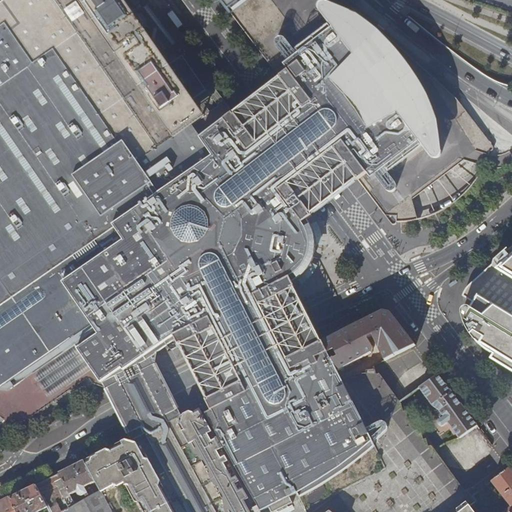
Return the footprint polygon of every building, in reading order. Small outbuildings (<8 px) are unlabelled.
[(0,0),(0,425),(4,423),(20,426),(83,381),(87,388),(94,389),(104,384),(153,359),(157,357),(159,348),(174,338),(179,346),(296,288),(293,282),(297,280),(302,276),(306,272),(310,267),(311,264),(313,260),(315,253),(316,245),(315,237),(314,232),(312,227),(307,220),(312,216),(311,214),(235,114),(234,112),(213,128),(206,117),(195,125),(184,110),(195,102),(209,92),(185,57),(171,67),(160,75),(115,10),(126,3),(130,0),(0,0)] [(219,0),(231,14),(248,0),(219,0)] [(471,118),(457,99),(439,83),(428,73),(414,61),(390,38),(374,25),(370,22),(342,0),(248,0),(231,14),(281,79),(337,153),(357,179),(363,186),(374,200),(389,221),(392,224),(393,225),(395,225),(396,224),(397,222),(402,222),(410,221),(418,220),(413,200),(464,160),(484,167),(489,154),(490,152),(492,152),(493,150),(494,148),(494,147),(471,118)] [(160,75),(171,67),(126,3),(115,10),(160,75)] [(340,191),(357,179),(337,153),(281,79),(266,90),(250,103),(235,114),(311,214),(326,203),(340,191)] [(195,125),(206,117),(195,102),(184,110),(195,125)] [(511,247),(468,288),(465,291),(463,295),(463,297),(473,303),(470,308),(466,308),(464,308),(463,309),(462,311),(462,314),(463,318),(465,326),(468,332),(473,338),(476,342),(479,345),(483,348),(495,356),(511,366),(511,247)] [(306,307),(296,288),(179,346),(189,366),(193,373),(208,400),(324,341),(310,315),(306,307)] [(326,340),(324,341),(330,352),(335,350),(339,358),(334,361),(339,371),(373,352),(374,348),(369,338),(373,336),(385,360),(416,345),(391,313),(384,311),(326,340)] [(307,511),(328,511),(331,510),(333,511),(465,511),(477,503),(437,450),(401,402),(367,426),(344,382),(339,371),(334,361),(330,352),(324,341),(208,400),(201,403),(204,408),(256,501),(283,484),(291,495),(297,492),(307,511)] [(163,379),(153,359),(104,384),(114,404),(118,411),(132,438),(181,413),(167,386),(163,379)] [(367,426),(401,402),(374,366),(344,382),(367,426)] [(453,395),(439,376),(421,388),(428,399),(426,401),(430,406),(432,404),(435,408),(440,412),(460,439),(477,427),(453,395)] [(204,408),(194,412),(197,416),(194,426),(176,436),(170,423),(134,441),(101,457),(87,465),(100,490),(111,511),(262,511),(256,501),(204,408)] [(182,416),(181,413),(132,438),(128,439),(134,441),(170,423),(176,436),(194,426),(197,416),(194,412),(192,411),(182,416)] [(81,496),(85,495),(87,498),(100,490),(87,465),(85,461),(60,474),(69,491),(71,495),(78,492),(79,495),(81,496)] [(506,511),(511,511),(511,472),(510,469),(492,483),(511,508),(506,511)] [(69,491),(60,474),(37,486),(48,507),(50,511),(63,511),(76,505),(74,501),(71,503),(68,505),(66,502),(62,494),(69,491)] [(283,484),(256,501),(262,511),(269,506),(272,511),(293,501),(290,495),(291,495),(283,484)] [(38,511),(48,507),(37,486),(11,498),(18,511),(38,511)] [(111,511),(100,490),(87,498),(76,505),(63,511),(111,511)] [(71,495),(69,491),(62,494),(66,502),(73,498),(71,495)] [(18,511),(11,498),(0,504),(0,511),(18,511)] [(484,511),(478,503),(477,503),(465,511),(484,511)]
